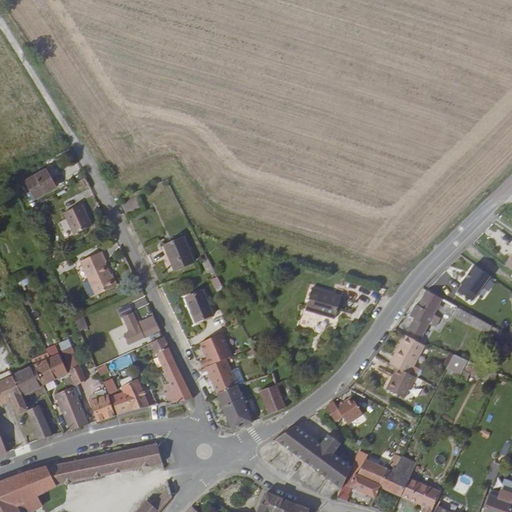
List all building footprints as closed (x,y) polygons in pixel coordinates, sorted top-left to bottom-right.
[(57,190),(48,172),(27,184),(36,201),(57,190)] [(18,194),(24,191),(18,180),(13,182),(18,194)] [(135,197),(120,204),(126,216),(141,209),(135,197)] [(75,237),(93,229),(83,207),(65,215),(75,237)] [(174,270),(189,263),(193,261),(183,238),(163,246),(174,270)] [(106,265),(107,264),(103,254),(82,264),(97,298),(117,289),(106,265)] [(489,277),(474,266),(460,286),(461,286),(457,293),(471,303),(489,277)] [(22,288),(30,283),(27,277),(19,281),(22,288)] [(217,277),(211,280),(217,291),(223,287),(217,277)] [(442,298),(427,289),(424,288),(421,291),(426,294),(422,302),(418,300),(411,313),(415,316),(409,327),(422,334),(442,298)] [(197,321),(213,314),(202,291),(186,298),(197,321)] [(336,322),(343,300),(314,291),(307,313),(336,322)] [(474,315),(449,301),(447,305),(454,309),(453,313),(470,322),(474,315)] [(132,331),(126,334),(131,344),(161,329),(154,315),(139,322),(134,312),(125,317),(132,331)] [(87,329),(82,316),(75,319),(81,332),(87,329)] [(227,357),(218,334),(196,345),(203,360),(196,363),(199,370),(200,369),(207,367),(222,360),(227,357)] [(402,367),(418,376),(423,367),(419,365),(430,345),(425,343),(416,337),(410,334),(406,342),(408,344),(397,364),(402,367)] [(170,402),(194,398),(164,336),(151,342),(174,390),(166,393),(170,402)] [(408,344),(406,342),(395,362),(397,364),(408,344)] [(77,381),(88,376),(71,344),(61,349),(71,370),(77,381)] [(33,361),(35,364),(44,383),(68,372),(59,353),(41,361),(39,358),(33,361)] [(463,372),(469,360),(454,353),(449,365),(463,372)] [(125,356),(114,362),(118,370),(130,364),(125,356)] [(207,367),(218,394),(239,384),(240,383),(234,368),(227,372),(222,360),(207,367)] [(49,419),(31,389),(44,383),(35,364),(15,373),(24,393),(21,394),(28,409),(27,409),(41,438),(55,433),(49,419)] [(106,364),(97,368),(101,376),(110,372),(106,364)] [(408,398),(420,377),(418,376),(402,367),(390,388),(408,398)] [(0,404),(7,401),(14,414),(27,409),(28,409),(21,394),(24,393),(15,373),(12,369),(0,374),(0,376),(2,381),(0,381),(0,404)] [(150,404),(139,377),(116,385),(118,390),(111,392),(119,412),(137,406),(150,404)] [(277,384),(286,405),(295,401),(287,380),(277,384)] [(88,422),(74,389),(72,383),(58,390),(74,427),(88,422)] [(239,384),(218,394),(224,405),(244,396),(239,384)] [(270,412),(286,405),(277,384),(261,390),(270,412)] [(116,413),(108,392),(91,398),(99,419),(116,413)] [(363,412),(352,395),(337,405),(334,400),(326,405),(336,420),(343,415),(348,422),(363,412)] [(254,419),(244,396),(224,405),(234,427),(254,419)] [(275,439),(306,461),(318,447),(320,445),(294,425),(275,439)] [(343,487),(346,482),(350,474),(352,470),(352,469),(333,455),(341,445),(328,436),(327,437),(321,444),(320,445),(318,447),(306,461),(343,487)] [(30,450),(42,446),(40,440),(28,444),(30,450)] [(44,485),(162,459),(157,442),(60,462),(20,472),(0,480),(0,511),(28,511),(27,508),(30,507),(31,509),(49,504),(44,485)] [(404,496),(412,478),(420,462),(405,455),(404,458),(398,455),(392,470),(384,486),(404,496)] [(384,486),(392,470),(368,459),(360,474),(384,486)] [(492,461),(486,483),(494,484),(500,463),(492,461)] [(378,499),(384,486),(360,474),(352,470),(350,474),(346,482),(355,487),(378,499)] [(446,483),(449,476),(446,475),(441,485),(444,486),(446,483)] [(412,478),(404,496),(426,506),(422,511),(432,511),(443,488),(440,487),(439,490),(412,478)] [(347,501),(355,487),(346,482),(343,487),(338,498),(347,501)] [(159,511),(173,496),(169,486),(152,505),(146,500),(135,511),(159,511)] [(485,511),(507,511),(511,501),(492,494),(485,511)] [(308,511),(310,509),(270,495),(266,497),(260,511),(308,511)] [(450,511),(453,504),(442,499),(439,506),(450,511)]
